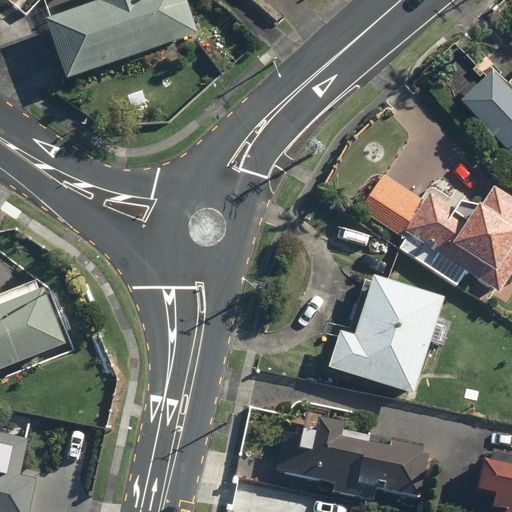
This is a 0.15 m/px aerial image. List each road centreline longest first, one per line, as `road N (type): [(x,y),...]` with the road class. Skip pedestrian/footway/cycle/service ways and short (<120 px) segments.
road 1 (secondary): [(178,448),(167,288),(175,253)]
road 2 (secondary): [(227,259),(178,448)]
road 3 (secondary): [(169,246),(130,240),(58,199),(38,170)]
road 4 (secondary): [(38,170),(75,164),(180,194)]
road 5 (residential): [(399,0),(292,97)]
road 6 (residential): [(193,187),(243,116),(292,97)]
road 7 (residential): [(292,97),(239,205)]
